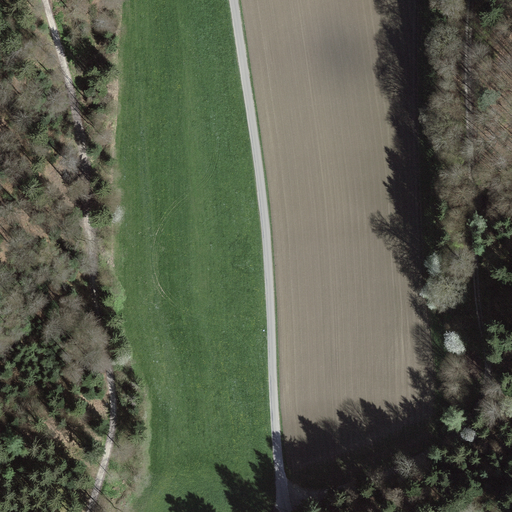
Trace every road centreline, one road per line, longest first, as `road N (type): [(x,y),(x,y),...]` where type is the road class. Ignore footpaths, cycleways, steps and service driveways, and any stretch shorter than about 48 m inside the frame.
road 1 (track): [(474,0),(475,200),(488,391),(474,417),(444,438),(296,511)]
road 2 (track): [(45,0),(79,115),(98,319),(114,386),(112,445),(93,511)]
road 3 (unclassified): [(284,511),(259,175),(233,0)]
